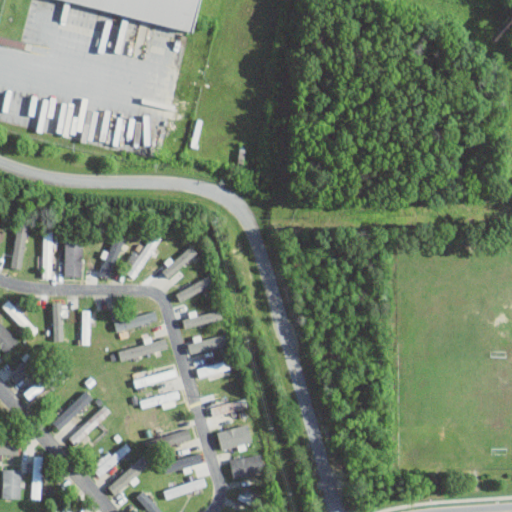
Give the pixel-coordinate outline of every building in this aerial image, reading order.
[(21,268),(29,218),(19,216),(11,267),(21,268)] [(42,277),(51,277),(53,230),(43,230),(42,277)] [(159,235),(152,232),(138,259),(130,255),(126,264),(131,266),(127,274),(137,279),(159,235)] [(123,236),(114,233),(102,274),(112,277),(123,236)] [(65,275),(83,274),(82,241),(64,242),(65,275)] [(169,278),(197,251),(191,244),(162,271),(169,278)] [(215,285),(211,276),(175,290),(179,299),(215,285)] [(38,330),(9,298),(2,305),(31,336),(38,330)] [(82,343),(90,343),(90,319),(90,309),(82,309),(82,343)] [(184,328),(222,318),(220,309),(182,318),(184,328)] [(157,321),(155,311),(114,320),(116,329),(157,321)] [(0,345),(6,352),(19,340),(0,320),(0,345)] [(168,350),(166,339),(118,348),(120,358),(168,350)] [(37,366),(32,358),(10,372),(15,380),(37,366)] [(199,377),(231,368),(228,359),(196,368),(199,377)] [(180,401),(177,389),(139,399),(141,407),(161,402),(162,406),(180,401)] [(60,429),(93,397),(86,390),(52,422),(60,429)] [(212,406),(215,416),(248,406),(245,397),(212,406)] [(111,411),(105,404),(68,437),(75,444),(111,411)] [(161,445),(191,439),(189,428),(158,435),(161,445)] [(0,453),(18,454),(19,442),(0,441),(0,453)] [(91,466),(100,476),(131,448),(126,442),(112,454),(109,450),(91,466)] [(137,477),(136,476),(152,461),(145,453),(108,486),(116,496),(137,477)] [(230,459),(233,477),(264,471),(260,453),(230,459)] [(41,499),(42,455),(33,455),(31,498),(41,499)] [(21,498),(21,469),(3,468),(2,497),(21,498)] [(207,485),(204,476),(163,490),(166,499),(207,485)] [(136,496),(150,511),(163,511),(142,490),(136,496)]
